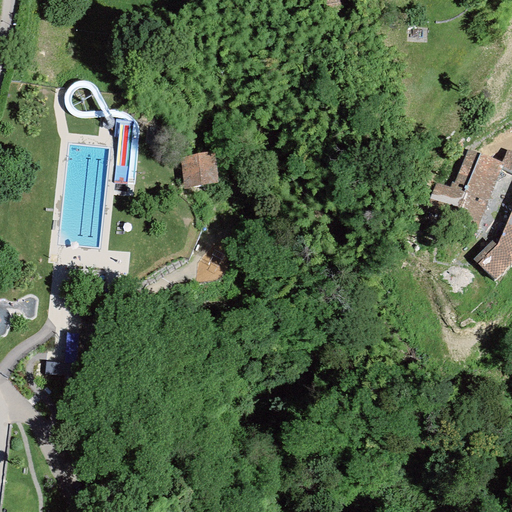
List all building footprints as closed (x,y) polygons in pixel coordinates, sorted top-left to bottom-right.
[(501,170),(503,163),(501,162),(467,149),(453,183),(451,182),(449,187),(435,184),(428,199),(458,208),(452,228),(474,236),(501,170)] [(511,152),(507,150),(501,162),(503,163),(501,170),(511,174),(511,152)] [(223,174),(189,177),(190,195),(225,192),(223,174)] [(511,263),(511,260),(511,207),(496,245),(477,264),(493,280),(511,263)] [(491,241),(473,260),(477,264),(496,245),(491,241)]
